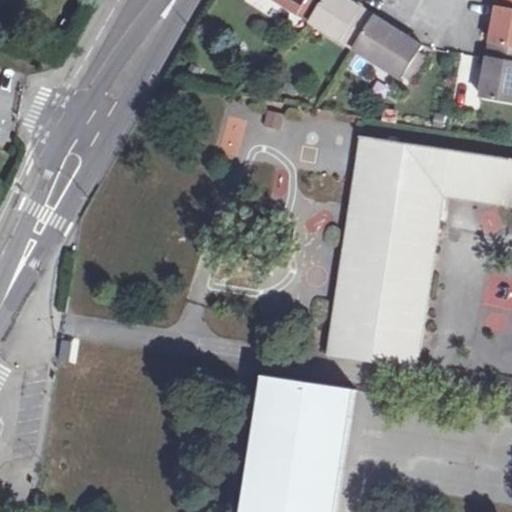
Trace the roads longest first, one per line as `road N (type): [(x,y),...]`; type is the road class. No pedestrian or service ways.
road 1 (secondary): [(0,329),(118,121)]
road 2 (track): [(187,344),(248,135)]
road 3 (secondary): [(79,111),(0,292)]
road 4 (secondary): [(118,121),(187,0)]
road 5 (secondary): [(160,0),(79,111)]
